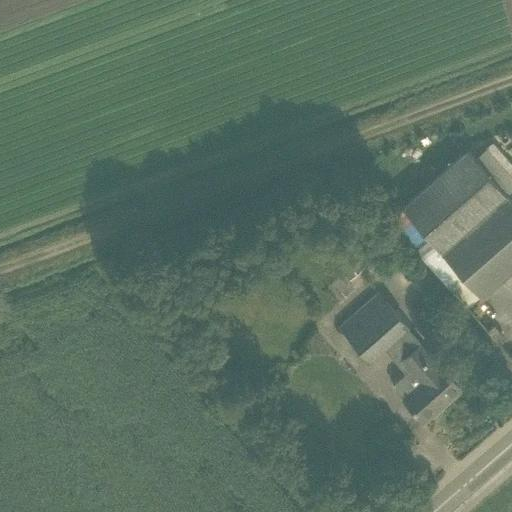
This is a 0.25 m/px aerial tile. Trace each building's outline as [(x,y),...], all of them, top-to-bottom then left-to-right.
[(486,147),(511,176),(511,163),(492,141),(486,147)] [(402,207),(482,296),(511,269),(511,199),(478,162),(467,150),(402,207)] [(193,241),(196,253),(208,251),(205,238),(193,241)] [(335,265),(347,280),(363,266),(351,252),(335,265)] [(339,325),(371,360),(385,348),(409,326),(378,291),(339,325)] [(428,320),(417,329),(425,338),(436,329),(428,320)] [(418,343),(401,358),(410,368),(394,382),(395,388),(401,395),(406,394),(402,397),(423,421),(462,388),(450,374),(450,373),(452,368),(448,364),(443,365),(442,365),(441,363),(438,366),(418,343)]
